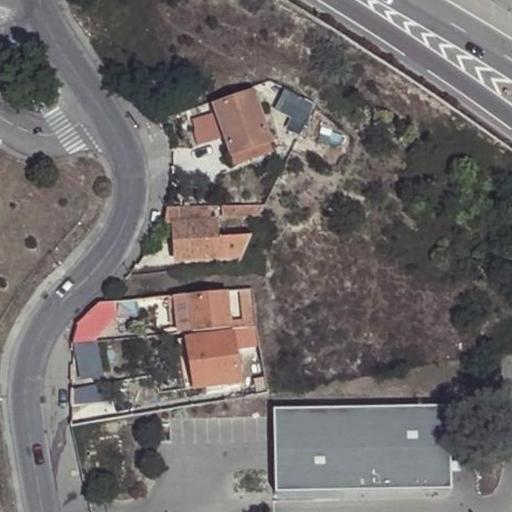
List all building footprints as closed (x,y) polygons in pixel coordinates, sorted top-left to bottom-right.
[(233,155),(269,142),(251,93),(215,105),(233,155)] [(272,152),(269,142),(233,155),(229,156),(233,165),(272,152)] [(265,203),(223,205),(223,214),(261,213),(265,203)] [(166,207),(163,222),(175,222),(211,219),(211,205),(166,207)] [(215,220),(211,219),(175,222),(176,258),(217,255),(216,235),(215,220)] [(242,254),(252,233),(216,235),(217,255),(242,254)] [(238,263),(242,254),(217,255),(217,265),(238,263)] [(250,288),(225,290),(227,297),(242,298),(247,324),(256,324),(250,288)] [(225,290),(190,292),(193,330),(230,327),(227,297),(225,290)] [(98,345),(107,309),(84,303),(76,340),(98,345)] [(234,332),(188,340),(197,388),(241,381),(234,332)] [(449,406),(273,408),(274,490),(449,489),(449,406)]
